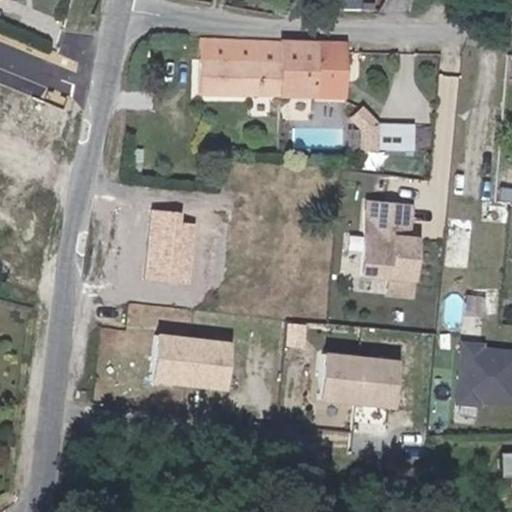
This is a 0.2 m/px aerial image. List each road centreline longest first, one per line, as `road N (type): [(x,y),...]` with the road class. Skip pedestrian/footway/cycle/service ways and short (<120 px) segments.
road 1 (tertiary): [(47,511),(60,371),(107,95)]
road 2 (residential): [(125,6),(257,23),(511,25)]
